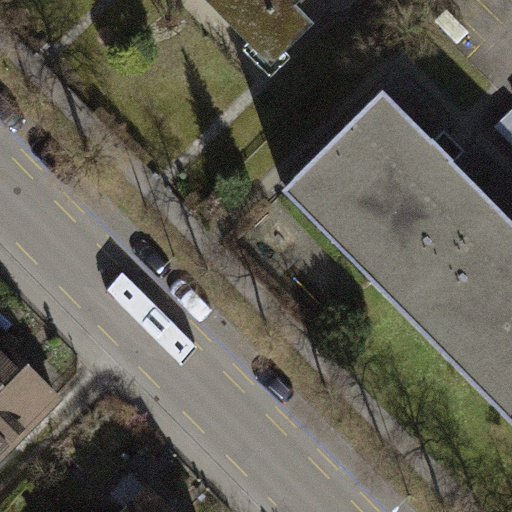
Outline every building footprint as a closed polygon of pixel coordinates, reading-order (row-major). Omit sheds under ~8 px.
[(309,0),(206,0),(281,71),(324,26),(303,6),(309,0)] [(288,197),(401,307),(497,208),(384,98),(288,197)] [(401,307),(511,414),(511,222),(497,208),(401,307)] [(0,314),(0,338),(1,339),(23,316),(11,303),(0,314)] [(1,339),(0,340),(0,434),(12,447),(61,400),(1,339)] [(0,460),(12,447),(0,434),(0,460)] [(168,511),(133,477),(114,495),(131,511),(168,511)]
